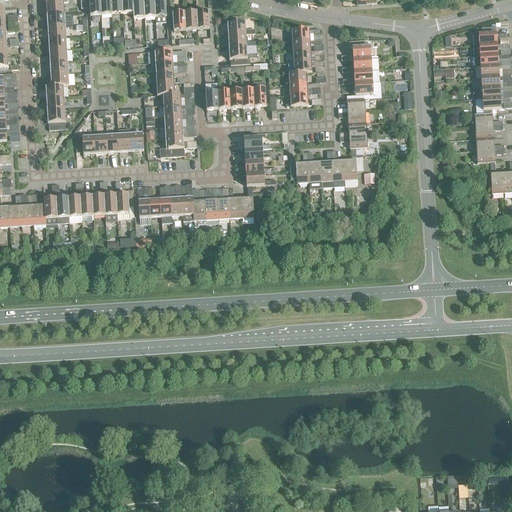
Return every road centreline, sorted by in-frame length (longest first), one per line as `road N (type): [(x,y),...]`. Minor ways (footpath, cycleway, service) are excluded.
road 1 (secondary): [(0,356),(434,330)]
road 2 (secondary): [(433,290),(0,317)]
road 3 (residential): [(224,132),(224,175),(31,177),(23,0)]
road 4 (tertiary): [(416,29),(433,290)]
road 5 (residential): [(330,18),(330,127),(224,132)]
